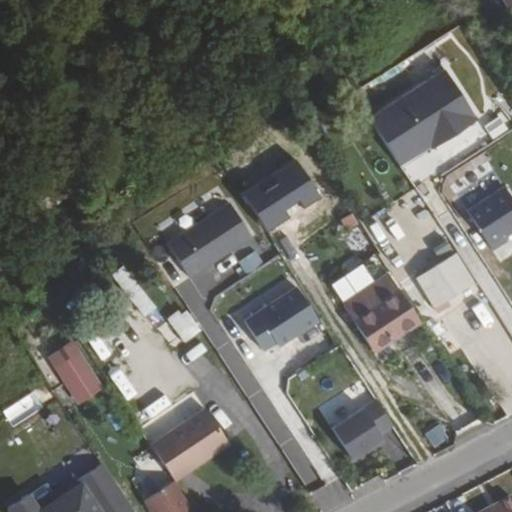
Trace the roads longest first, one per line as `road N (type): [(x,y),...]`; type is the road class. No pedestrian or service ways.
road 1 (unknown): [(336,511),(165,277)]
road 2 (residential): [(511,435),(367,511)]
